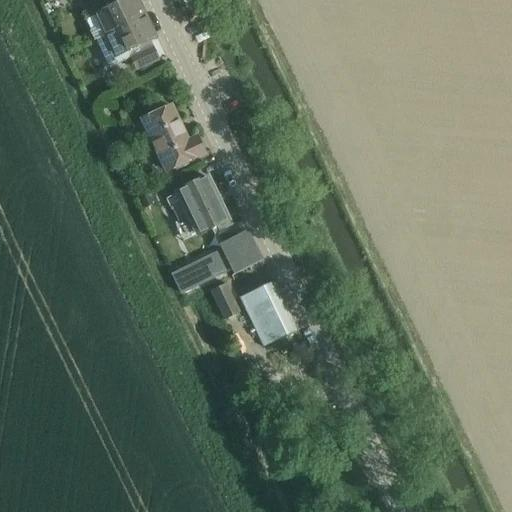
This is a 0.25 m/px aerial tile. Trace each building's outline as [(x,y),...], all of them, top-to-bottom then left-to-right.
[(102,4),(80,16),(89,33),(98,28),(103,37),(144,16),(135,0),(100,0),(102,3),(102,4)] [(144,16),(103,37),(114,59),(114,58),(126,53),(129,59),(129,61),(135,74),(159,63),(158,61),(153,48),(151,46),(149,41),(155,39),(145,17),(144,16)] [(142,120),(166,172),(205,154),(197,138),(188,142),(171,106),(142,120)] [(179,193),(174,195),(194,237),(199,234),(200,236),(231,221),(209,177),(179,192),(179,193)] [(219,250),(192,265),(192,266),(202,286),(230,271),(233,277),(250,268),(245,258),(228,266),(220,252),(219,250)] [(264,348),(273,344),(296,333),(272,282),(256,290),(242,302),(264,348)]
